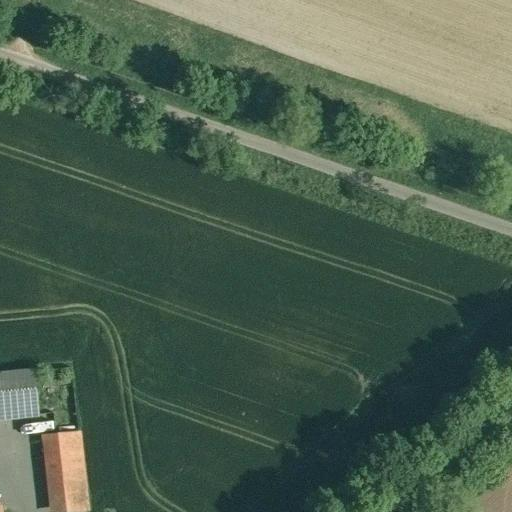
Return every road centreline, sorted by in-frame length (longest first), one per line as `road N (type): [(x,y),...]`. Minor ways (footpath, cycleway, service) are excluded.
road 1 (unclassified): [(0,47),(511,225)]
road 2 (unclassified): [(511,385),(358,511)]
